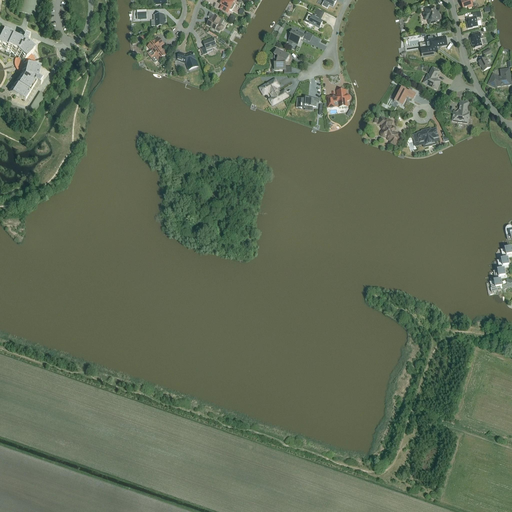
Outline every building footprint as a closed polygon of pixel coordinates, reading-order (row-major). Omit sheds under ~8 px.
[(29,0),(29,1),(28,4),(27,7),(26,11),(25,14),(31,16),(33,9),(34,6),(35,2),(35,0),(29,0)] [(235,0),(234,0),(223,0),(220,5),(222,6),(220,9),(228,14),(229,10),(230,11),(232,10),(235,6),(234,4),(233,3),(235,0)] [(325,0),(324,3),(322,6),(327,10),(329,6),(333,8),(337,2),(333,0),(325,0)] [(461,3),(463,9),(472,6),(471,3),(474,2),(473,0),(463,0),(464,2),(461,3)] [(436,15),(434,7),(425,10),(426,13),(423,14),(425,19),(427,18),(429,25),(437,23),(436,21),(440,20),(439,14),(436,15)] [(31,16),(38,18),(40,11),(33,9),(31,16)] [(318,10),(317,13),(314,18),(308,14),(304,22),(319,29),(323,22),(320,20),(323,13),(318,10)] [(468,30),(472,29),(472,28),(478,27),(476,19),(481,18),(480,13),(472,14),(473,18),(466,19),(467,25),(468,30)] [(163,16),(155,16),(156,27),(164,27),(163,16)] [(207,26),(215,31),(219,33),(220,31),(222,32),(224,27),(221,25),(224,21),(216,16),(215,17),(212,21),(210,20),(207,26)] [(28,43),(30,38),(26,36),(24,40),(14,36),(4,31),(3,34),(0,39),(0,48),(0,49),(0,50),(1,49),(6,52),(6,53),(6,52),(10,53),(9,55),(10,55),(10,54),(16,55),(14,57),(15,57),(16,56),(18,58),(17,59),(17,60),(16,61),(16,62),(16,63),(16,64),(16,65),(16,66),(16,67),(17,67),(17,68),(18,69),(19,70),(20,71),(21,71),(21,72),(22,72),(22,75),(20,75),(21,75),(18,80),(17,79),(17,80),(18,80),(15,83),(14,83),(15,84),(12,89),(11,88),(12,89),(10,92),(9,92),(22,101),(22,100),(25,102),(31,93),(30,93),(36,84),(40,86),(43,82),(38,79),(41,69),(38,69),(38,68),(33,67),(33,66),(34,65),(34,64),(33,63),(34,62),(34,60),(33,60),(32,59),(32,58),(31,57),(30,56),(33,53),(33,52),(35,50),(28,43)] [(305,35),(298,32),(297,34),(292,31),(290,35),(291,36),(288,42),(292,44),(293,43),(298,46),(300,40),(302,41),(305,35)] [(474,50),(482,47),(481,46),(483,46),(482,42),(480,42),(480,39),(482,39),(480,33),(473,35),(474,38),(470,39),(472,45),(473,45),(474,50)] [(445,38),(435,40),(434,38),(426,39),(427,44),(421,45),(423,57),(433,55),(433,52),(437,52),(436,49),(438,47),(447,46),(445,38)] [(216,47),(213,39),(203,43),(205,48),(201,49),(204,56),(207,55),(206,51),(216,47)] [(164,57),(167,55),(164,50),(162,51),(161,50),(159,48),(163,45),(159,40),(155,42),(148,47),(151,52),(148,54),(151,59),(152,59),(155,64),(160,60),(161,61),(162,61),(163,61),(164,60),(165,59),(165,58),(164,57)] [(492,54),(490,49),(482,53),(485,58),(492,54)] [(274,56),(274,65),(275,71),(285,70),(285,64),(284,64),(285,60),(287,60),(289,56),(277,50),(274,56)] [(186,56),(179,54),(177,61),(186,64),(189,71),(198,68),(193,53),(186,56)] [(483,71),(484,72),(491,68),(490,67),(491,67),(489,65),(487,62),(488,62),(487,59),(486,60),(486,59),(479,62),(482,69),(482,71),(483,71)] [(424,84),(436,90),(440,82),(437,81),(436,78),(439,73),(433,69),(429,77),(428,76),(424,84)] [(509,70),(505,71),(501,71),(502,78),(499,78),(493,75),(488,85),(495,88),(496,86),(497,87),(507,86),(508,86),(510,86),(511,85),(511,84),(511,82),(511,81),(509,70)] [(279,87),(275,81),(260,89),(263,94),(268,91),(273,98),(269,100),(272,106),(288,97),(285,92),(279,95),(276,89),(279,87)] [(394,102),(403,107),(406,99),(405,99),(406,97),(413,101),(416,95),(409,91),(408,92),(402,88),(394,102)] [(346,102),(347,102),(348,102),(348,101),(349,101),(349,100),(350,100),(350,99),(350,98),(350,97),(349,97),(349,96),(348,96),(347,95),(346,95),(345,91),(337,92),(337,97),(327,98),(328,108),(338,107),(339,108),(347,107),(346,102)] [(40,93),(36,98),(41,102),(45,96),(40,93)] [(317,100),(305,99),(305,100),(297,99),(297,109),(305,109),(305,107),(316,108),(317,100)] [(466,115),(468,104),(461,103),(459,112),(457,114),(454,113),(453,122),(458,123),(462,124),(462,123),(467,124),(469,116),(466,115)] [(35,112),(30,108),(28,111),(26,117),(30,119),(35,112)] [(383,131),(383,132),(382,132),(382,133),(381,133),(381,134),(381,135),(381,136),(381,137),(382,137),(382,138),(383,138),(384,138),(385,138),(386,138),(387,138),(388,141),(390,142),(390,145),(396,147),(399,138),(398,138),(399,135),(394,134),(393,132),(394,131),(393,129),(392,129),(391,127),(392,122),(390,122),(390,121),(381,118),(379,125),(382,126),(381,128),(383,131)] [(437,138),(438,137),(436,131),(435,130),(431,131),(429,131),(422,132),(423,133),(412,136),(414,144),(425,141),(425,145),(427,145),(433,144),(434,142),(433,139),(437,138)] [(497,262),(511,258),(511,257),(511,255),(511,254),(511,250),(511,249),(511,248),(500,251),(501,251),(503,260),(497,261),(497,262)] [(495,272),(509,269),(508,269),(508,266),(509,265),(508,259),(511,258),(497,262),(499,271),(495,272)] [(509,269),(495,272),(493,272),(494,272),(496,281),(489,283),(505,280),(505,279),(505,280),(504,276),(505,276),(504,270),(509,269)] [(491,293),(493,292),(493,293),(496,293),(495,292),(501,291),(501,290),(500,287),(502,287),(500,281),(505,280),(489,283),(490,283),(492,292),(491,292),(491,293)]
